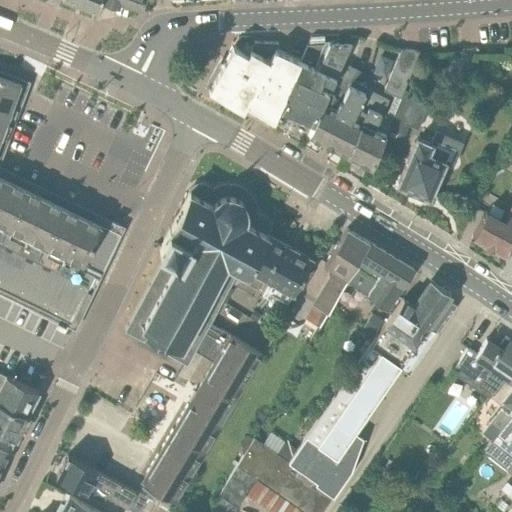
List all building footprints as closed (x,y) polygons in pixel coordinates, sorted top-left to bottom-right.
[(71,0),(96,9),(99,0),(71,0)] [(243,115),(271,131),(276,120),(303,61),(300,60),(275,49),(278,43),(255,42),(247,54),(233,46),(206,98),(241,119),(243,115)] [(303,61),(276,120),(308,135),(342,63),(351,43),(307,45),(300,60),(303,61)] [(420,52),(402,49),(401,49),(385,89),(395,94),(386,115),(382,113),(389,99),(379,94),(343,165),(368,177),(380,147),(405,89),(404,89),(420,52)] [(375,58),(373,72),(388,74),(390,60),(375,58)] [(186,64),(181,61),(177,66),(183,69),(186,64)] [(343,165),(379,94),(361,85),(359,89),(351,85),(359,70),(342,63),(308,135),(303,144),(343,165)] [(0,288),(65,321),(71,323),(88,286),(93,289),(120,234),(119,233),(118,234),(109,230),(101,226),(101,225),(100,224),(100,225),(63,208),(64,207),(63,206),(62,207),(45,199),(45,198),(44,197),(44,198),(28,191),(29,190),(25,188),(25,189),(6,180),(0,176),(0,137),(5,123),(6,124),(7,122),(6,122),(13,104),(14,103),(13,103),(20,84),(21,84),(21,83),(20,83),(19,84),(1,76),(0,76),(0,288)] [(394,153),(406,124),(418,129),(428,106),(416,101),(418,96),(405,89),(380,147),(394,153)] [(412,191),(412,192),(433,145),(417,138),(398,183),(412,189),(412,191)] [(433,145),(412,192),(413,195),(421,199),(425,197),(426,195),(429,196),(448,151),(433,145)] [(234,274),(242,278),(244,279),(268,235),(269,233),(270,231),(270,229),(270,226),(269,224),(268,222),(267,220),(265,218),(263,217),(261,216),(259,215),(256,215),(257,213),(256,208),(255,204),(253,199),(250,195),(248,193),(247,192),(243,189),(238,187),(233,186),(229,185),(224,186),(219,187),(214,189),(212,191),(211,189),(209,188),(207,186),(205,185),(203,185),(201,184),(198,185),(196,185),(194,186),(192,188),(190,189),(189,191),(188,193),(188,194),(180,209),(160,244),(157,242),(155,245),(168,252),(125,329),(127,330),(128,329),(165,349),(185,360),(184,362),(186,362),(234,274)] [(485,212),(472,235),(505,253),(511,240),(511,207),(505,221),(485,212)] [(347,228),(324,265),(332,270),(312,303),(313,303),(304,318),(318,326),(368,241),(347,228)] [(257,287),(262,277),(269,281),(261,294),(269,299),(271,295),(288,304),(312,259),(268,235),(244,279),(243,280),(257,287)] [(368,241),(318,326),(319,327),(353,269),(375,282),(366,294),(388,309),(402,285),(403,286),(413,269),(368,241)] [(457,305),(447,298),(451,293),(431,280),(415,304),(404,297),(369,346),(400,367),(410,374),(457,305)] [(220,328),(220,329),(204,355),(214,362),(190,402),(188,401),(143,476),(174,496),(235,397),(237,398),(263,354),(231,334),(231,335),(220,328)] [(511,340),(510,339),(509,339),(505,337),(497,348),(495,351),(484,343),(477,354),(468,348),(455,369),(487,391),(499,375),(506,380),(511,372),(511,340)] [(254,438),(237,466),(257,479),(303,511),(321,511),(351,471),(363,438),(355,432),(400,367),(369,346),(288,461),(254,438)] [(500,404),(503,401),(511,407),(511,372),(506,380),(499,375),(487,391),(491,394),(490,396),(500,404)] [(0,403),(26,415),(39,391),(38,391),(18,382),(0,373),(0,403)] [(0,430),(15,438),(26,415),(0,403),(0,430)] [(510,416),(501,409),(490,423),(499,430),(510,416)] [(511,417),(510,416),(499,430),(499,431),(482,451),(511,475),(511,474),(511,417)] [(0,467),(15,438),(0,430),(0,467)] [(68,455),(57,475),(104,501),(107,495),(128,507),(127,507),(135,511),(140,511),(148,498),(137,491),(136,492),(136,491),(68,455)] [(234,511),(257,479),(237,466),(210,508),(211,509),(209,511),(234,511)] [(100,511),(69,494),(64,504),(61,503),(56,511),(100,511)]
